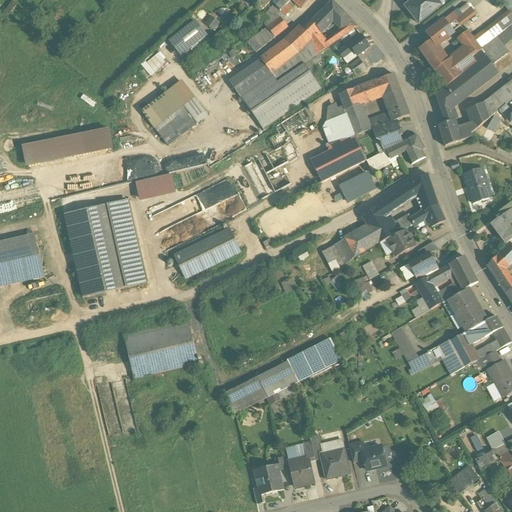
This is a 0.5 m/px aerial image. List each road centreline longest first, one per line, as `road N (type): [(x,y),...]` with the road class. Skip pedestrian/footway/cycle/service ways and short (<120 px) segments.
road 1 (unknown): [(203,288),(222,360),(238,373),(272,374),(475,259)]
road 2 (unknown): [(269,256),(256,218),(293,192),(310,126),(343,91)]
road 3 (tertiary): [(437,162),(415,85),(376,26),(344,0)]
road 4 (track): [(77,325),(121,511)]
road 5 (tertiary): [(511,319),(475,259),(437,162)]
road 6 (residential): [(289,511),(387,487),(406,493),(421,511)]
road 7 (track): [(49,201),(77,325)]
